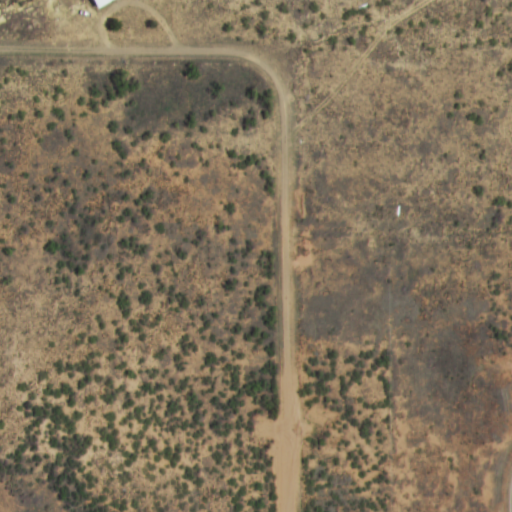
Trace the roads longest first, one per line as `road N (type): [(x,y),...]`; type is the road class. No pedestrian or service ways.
road 1 (residential): [(290,511),(280,85),(259,60)]
road 2 (residential): [(0,47),(259,60)]
